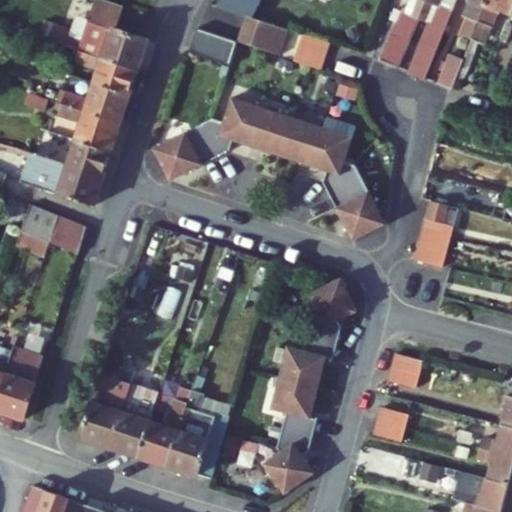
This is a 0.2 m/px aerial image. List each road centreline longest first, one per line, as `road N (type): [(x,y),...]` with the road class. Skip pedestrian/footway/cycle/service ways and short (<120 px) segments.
road 1 (residential): [(380,305),(426,96),(346,60)]
road 2 (residential): [(380,305),(368,268),(347,254),(126,182)]
road 3 (residential): [(126,182),(40,456)]
road 4 (residential): [(326,511),(380,305)]
road 5 (residential): [(126,182),(188,0)]
road 6 (residential): [(40,456),(201,511)]
road 7 (residential): [(511,342),(380,305)]
